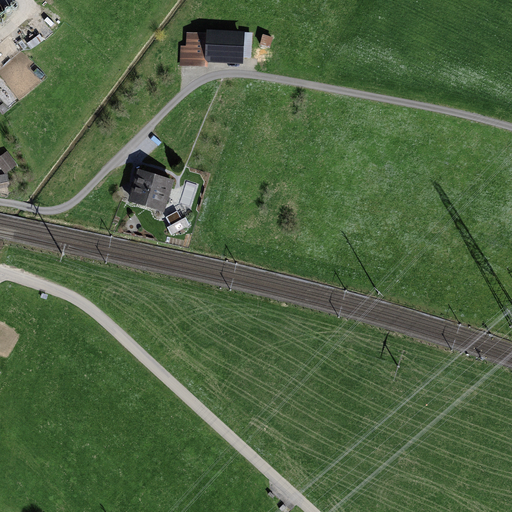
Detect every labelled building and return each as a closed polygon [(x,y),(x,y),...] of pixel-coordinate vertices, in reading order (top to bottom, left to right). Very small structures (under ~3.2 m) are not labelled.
[(0,27),(12,13),(0,4),(0,27)] [(183,35),(181,64),(239,67),(240,37),(183,35)] [(4,154),(0,156),(0,170),(2,174),(13,168),(4,154)] [(129,174),(119,203),(155,215),(165,186),(129,174)] [(177,212),(168,217),(171,223),(180,219),(177,212)] [(170,234),(190,230),(188,219),(168,223),(170,234)]
